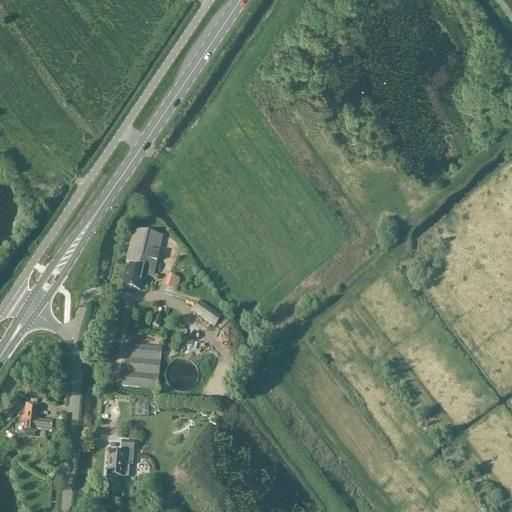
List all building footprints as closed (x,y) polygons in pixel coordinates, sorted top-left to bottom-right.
[(145,282),(146,277),(153,278),(163,237),(133,231),(125,264),(130,265),(129,268),(126,268),(121,289),(140,293),(143,282),(145,282)] [(162,283),(173,289),(179,277),(168,271),(162,283)] [(222,318),(200,302),(193,312),(215,328),(222,318)] [(162,320),(156,318),(153,326),(159,328),(162,320)] [(215,330),(217,335),(225,331),(223,327),(215,330)] [(126,345),(124,368),(122,387),(158,390),(162,348),(126,345)] [(22,405),(15,400),(3,414),(10,420),(22,405)] [(37,420),(36,420),(37,406),(25,405),(23,431),(26,431),(25,436),(32,437),(32,432),(35,432),(35,431),(51,433),(52,424),(36,421),(37,420)] [(201,411),(200,414),(203,417),(206,417),(209,415),(209,411),(207,409),(203,409),(201,411)] [(129,465),(129,466),(133,466),(134,452),(134,444),(122,443),(121,451),(122,451),(122,454),(109,454),(107,478),(127,479),(128,465),(129,465)]
